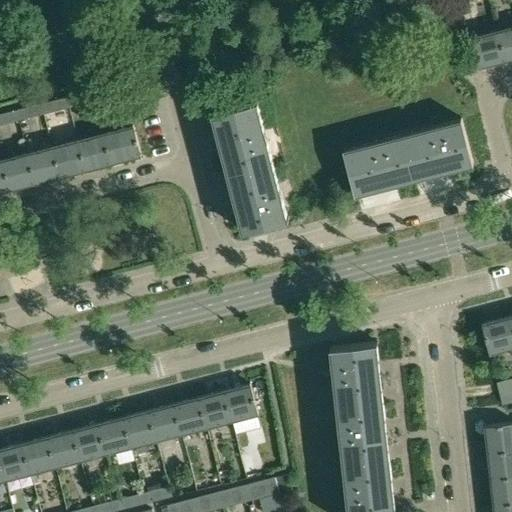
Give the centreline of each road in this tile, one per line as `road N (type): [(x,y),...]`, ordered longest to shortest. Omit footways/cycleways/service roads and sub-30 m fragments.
road 1 (primary): [(0,360),(511,228)]
road 2 (residential): [(0,409),(433,297)]
road 3 (residential): [(218,266),(191,163),(0,212)]
road 4 (residential): [(509,188),(218,266)]
road 5 (residential): [(218,266),(0,323)]
road 6 (residential): [(459,511),(433,297)]
road 7 (residential): [(511,79),(482,87),(509,188)]
